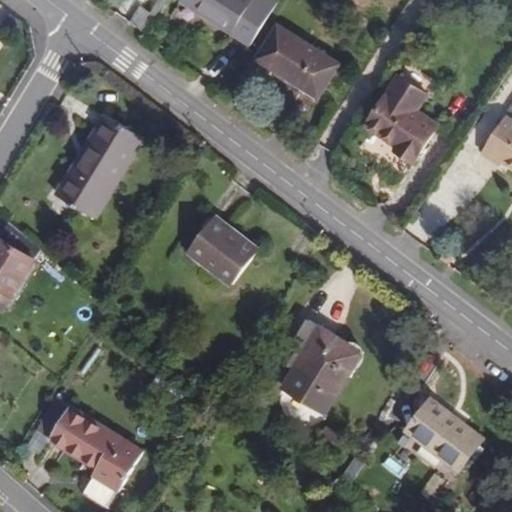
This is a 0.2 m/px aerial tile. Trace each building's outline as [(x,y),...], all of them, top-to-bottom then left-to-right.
[(265,0),(263,3),(258,0),(192,0),(190,3),(260,48),(286,7),(275,0),(265,0)] [(325,98),(347,62),(289,27),(268,62),(325,98)] [(430,165),(459,122),(436,107),(444,96),(415,77),(381,128),(416,150),(414,154),(430,165)] [(94,224),(146,139),(107,116),(55,200),(94,224)] [(511,122),(505,119),(482,153),(501,166),(505,160),(511,165),(511,122)] [(235,284),(262,251),(218,216),(192,251),(235,284)] [(0,293),(17,304),(49,247),(17,220),(0,249),(0,293)] [(303,366),(331,326),(320,319),(293,359),(303,366)] [(328,409),(368,350),(331,326),(303,366),(291,384),(328,409)] [(119,489),(144,449),(54,394),(34,427),(96,465),(91,471),(95,474),(115,486),(119,489)] [(466,470),(490,436),(436,398),(412,432),(466,470)] [(338,455),(348,440),(329,427),(319,442),(338,455)] [(105,503),(115,486),(95,474),(84,491),(105,503)] [(223,511),(249,511),(251,510),(219,490),(210,504),(223,511)]
